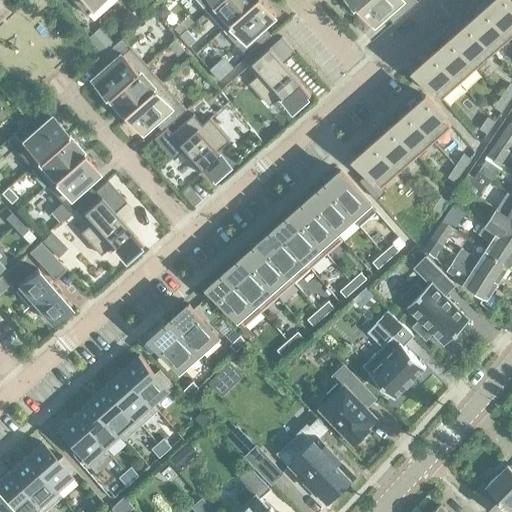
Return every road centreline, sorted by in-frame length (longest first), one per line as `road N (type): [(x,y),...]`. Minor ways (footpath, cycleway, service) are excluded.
road 1 (residential): [(192,236),(368,78)]
road 2 (residential): [(19,383),(192,236)]
road 3 (residential): [(379,511),(511,361)]
road 4 (residential): [(192,236),(63,90)]
